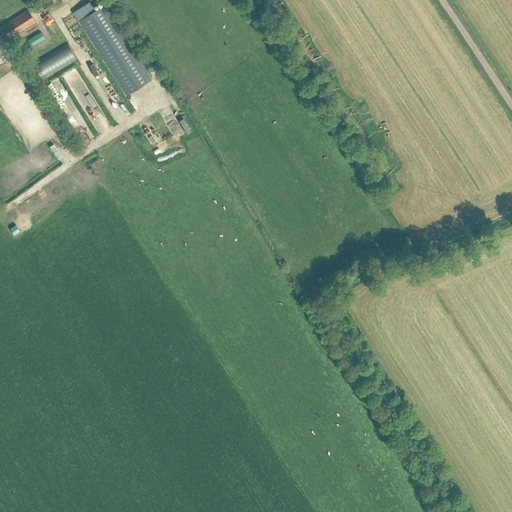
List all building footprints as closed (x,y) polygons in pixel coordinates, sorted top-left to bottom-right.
[(151,80),(132,49),(103,4),(95,9),(89,1),(79,8),(84,16),(78,21),(126,96),(151,80)] [(10,38),(35,21),(27,9),(2,26),(10,38)] [(63,18),(40,29),(57,64),(67,60),(67,62),(81,55),(63,18)] [(78,68),(105,122),(115,117),(87,63),(78,68)] [(156,134),(163,143),(174,134),(167,125),(156,134)]
